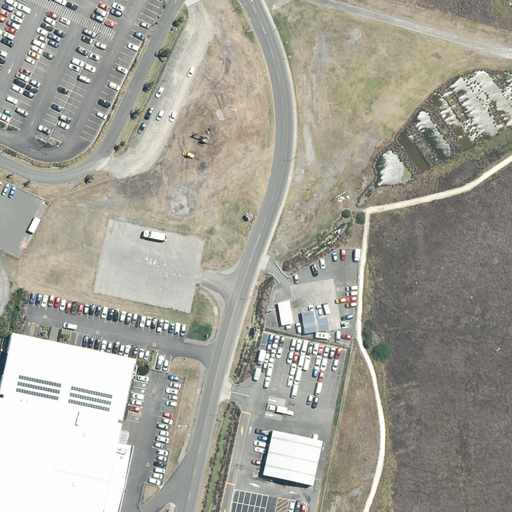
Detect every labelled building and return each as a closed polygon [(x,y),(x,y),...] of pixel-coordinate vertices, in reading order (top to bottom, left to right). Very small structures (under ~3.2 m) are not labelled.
[(278,296),(266,298),(270,320),(282,318),(278,296)] [(306,305),(290,308),(293,329),(317,325),(315,313),(307,314),(306,305)] [(129,364),(16,343),(0,405),(0,511),(97,511),(112,443),(129,364)] [(260,425),(250,471),(301,481),(310,437),(260,425)] [(115,511),(130,447),(112,443),(97,511),(115,511)]
